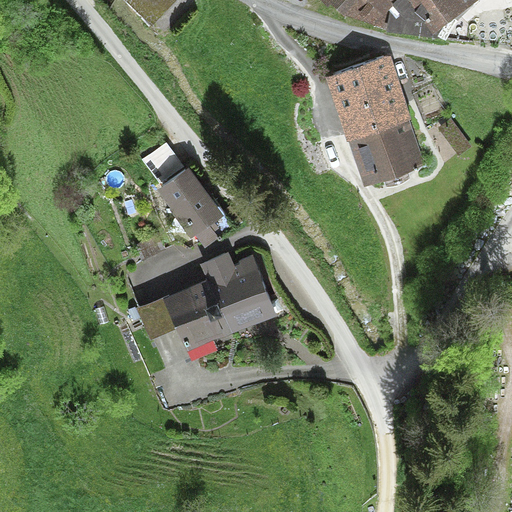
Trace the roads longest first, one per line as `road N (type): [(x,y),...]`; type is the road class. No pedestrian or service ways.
road 1 (residential): [(74,0),(281,248),(369,388)]
road 2 (residential): [(253,0),(391,45),(511,60)]
road 3 (residential): [(511,222),(435,337),(369,388)]
road 4 (track): [(341,160),(378,211),(392,247),(405,365)]
road 5 (track): [(369,388),(385,436),(385,511)]
